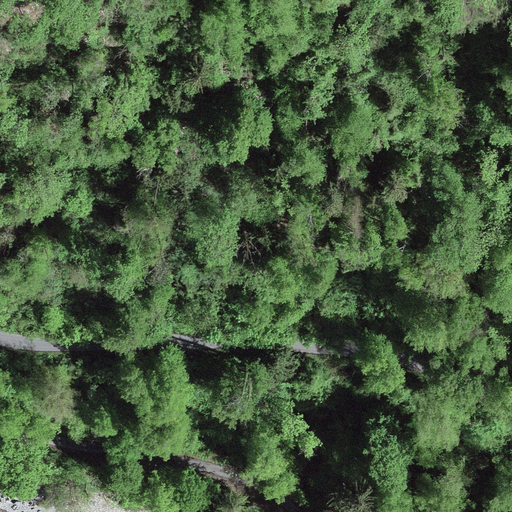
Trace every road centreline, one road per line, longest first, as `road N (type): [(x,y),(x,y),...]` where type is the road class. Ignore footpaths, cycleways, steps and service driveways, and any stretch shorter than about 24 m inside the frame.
road 1 (unclassified): [(0,336),(35,345),(328,346),(458,376),(511,399)]
road 2 (unclassified): [(0,426),(234,478),(298,511)]
